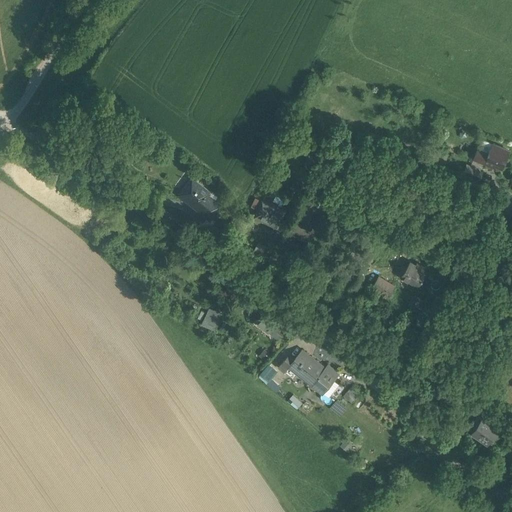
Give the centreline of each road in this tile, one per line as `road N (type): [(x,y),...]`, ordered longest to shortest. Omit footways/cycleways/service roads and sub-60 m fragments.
road 1 (residential): [(511,508),(210,243),(6,123)]
road 2 (residential): [(311,176),(511,299)]
road 3 (unclassified): [(90,0),(6,123)]
